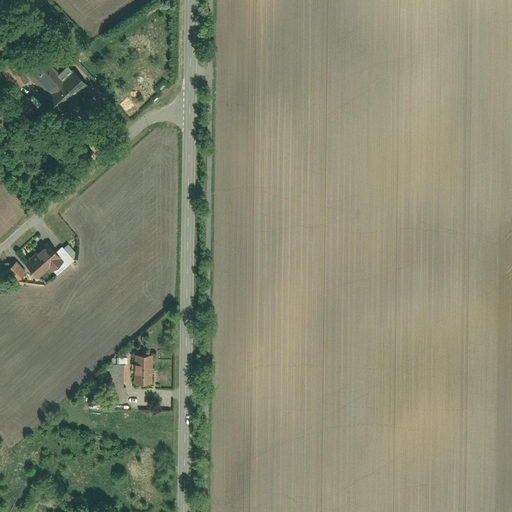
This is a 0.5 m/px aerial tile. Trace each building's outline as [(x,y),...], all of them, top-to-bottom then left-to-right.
[(30,79),(15,55),(1,64),(16,87),(30,79)] [(45,57),(28,72),(47,94),(64,79),(59,73),(45,57)] [(73,71),(68,65),(59,73),(64,79),(73,71)] [(59,107),(86,83),(74,70),(73,71),(64,79),(47,94),(59,107)] [(48,242),(26,261),(39,276),(50,267),(53,270),(64,261),(56,251),(48,242)] [(78,254),(69,243),(64,247),(73,258),(78,254)] [(67,264),(73,258),(64,247),(63,246),(56,251),(64,261),(67,264)] [(15,260),(4,270),(14,281),(25,272),(15,260)] [(153,382),(154,353),(135,353),(134,382),(153,382)] [(129,382),(129,363),(111,363),(110,382),(129,382)] [(102,400),(89,400),(89,408),(102,408),(102,400)] [(32,511),(34,511),(39,500),(28,496),(23,508),(32,511)]
